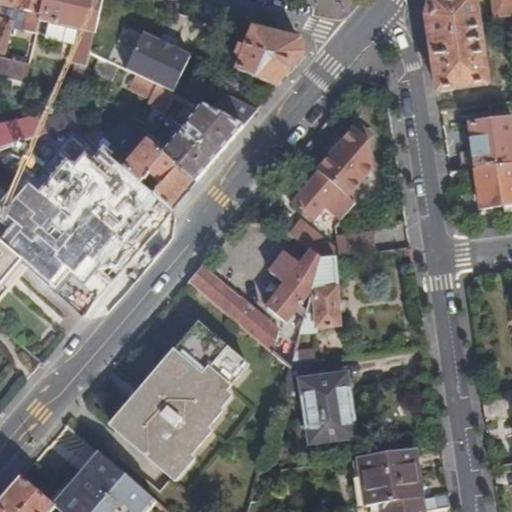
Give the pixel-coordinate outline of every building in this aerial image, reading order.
[(44,0),(0,0),(0,57),(3,58),(11,21),(4,20),(7,7),(29,12),(24,31),(36,34),(39,21),(44,0)] [(102,0),(44,0),(39,21),(78,30),(70,63),(86,67),(89,52),(90,51),(99,13),(102,0)] [(432,0),(429,18),(432,41),(440,91),(490,84),(475,0),(432,0)] [(511,0),(492,0),(495,16),(498,16),(499,21),(509,20),(511,19),(511,0)] [(14,29),(24,31),(29,12),(7,7),(4,20),(11,21),(15,23),(14,29)] [(299,42),(253,31),(245,49),(240,47),(235,58),(241,60),(237,71),(276,87),(303,56),(299,42)] [(147,80),(173,93),(189,59),(141,36),(125,69),(141,77),(147,80)] [(0,57),(0,75),(25,81),(29,64),(3,58),(0,57)] [(118,66),(108,61),(101,75),(111,80),(118,66)] [(166,112),(175,94),(173,93),(147,80),(141,77),(133,92),(150,100),(148,103),(166,112)] [(209,111),(242,127),(256,111),(223,94),(209,111)] [(163,154),(196,181),(242,127),(209,111),(201,107),(168,149),(163,154)] [(76,111),(75,112),(73,125),(86,137),(87,136),(96,143),(102,135),(92,128),(93,126),(76,111)] [(75,112),(64,116),(67,127),(73,125),(75,112)] [(0,127),(0,149),(13,145),(34,138),(67,127),(64,116),(19,130),(16,122),(0,127)] [(465,170),(511,165),(511,119),(471,124),(474,150),(462,151),(465,170)] [(67,127),(34,138),(36,145),(55,140),(58,148),(86,137),(73,125),(67,127)] [(369,140),(354,127),(316,171),(318,172),(347,197),(373,166),(369,140)] [(154,196),(171,210),(196,181),(163,154),(148,141),(124,170),(127,173),(141,185),(149,175),(163,186),(154,196)] [(511,165),(465,170),(461,171),(464,192),(480,190),(483,210),(511,205),(511,165)] [(347,197),(318,172),(292,202),(314,220),(325,207),(340,220),(355,203),(347,197)] [(96,178),(78,198),(91,189),(119,209),(132,219),(151,234),(151,233),(171,210),(154,196),(141,185),(127,173),(112,191),(96,178)] [(91,189),(78,198),(80,200),(82,201),(101,218),(107,223),(119,209),(91,189)] [(0,223),(1,222),(9,229),(21,214),(0,196),(0,223)] [(70,214),(90,231),(101,218),(82,201),(72,213),(70,214)] [(311,252),(321,260),(335,258),(338,257),(337,250),(299,220),(288,233),(311,252)] [(53,289),(82,314),(106,287),(80,266),(40,231),(30,243),(66,274),(53,289)] [(337,250),(338,257),(376,253),(373,233),(336,238),(337,250)] [(80,266),(106,287),(125,264),(126,264),(110,250),(101,241),(86,258),(83,255),(80,258),(84,261),(80,266)] [(0,286),(22,262),(0,242),(0,286)] [(300,305),(307,309),(321,260),(311,252),(301,264),(286,252),(269,273),(285,285),(267,307),(286,322),(295,310),(300,305)] [(304,318),(299,334),(317,333),(317,328),(340,326),(335,258),(321,260),(307,309),(304,318)] [(202,265),(188,282),(272,352),(279,329),(202,265)] [(300,305),(295,310),(304,318),(307,309),(300,305)] [(114,430),(172,479),(211,433),(207,430),(222,412),(215,405),(248,366),(203,327),(114,430)] [(294,354),(291,363),(315,360),(314,351),(294,354)] [(344,377),(305,383),(313,441),(352,435),(344,377)] [(511,398),(485,402),(487,420),(511,416),(511,398)] [(373,507),(422,500),(414,450),(358,458),(365,508),(373,507)] [(60,511),(134,511),(148,496),(97,452),(80,473),(83,476),(76,484),(71,481),(51,504),(55,507),(60,511)] [(0,511),(50,511),(55,507),(51,504),(20,478),(0,501),(0,511)] [(423,511),(424,511),(449,509),(448,496),(422,500),(373,507),(373,511),(371,511),(423,511)] [(251,502),(248,511),(263,511),(262,501),(251,502)]
